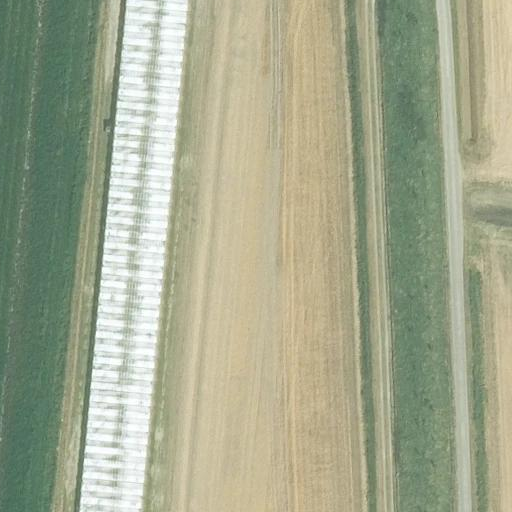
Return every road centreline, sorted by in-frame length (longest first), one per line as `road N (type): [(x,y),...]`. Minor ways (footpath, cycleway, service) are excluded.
road 1 (track): [(65,511),(112,0)]
road 2 (unclassified): [(463,511),(437,0)]
road 3 (track): [(362,0),(382,511)]
